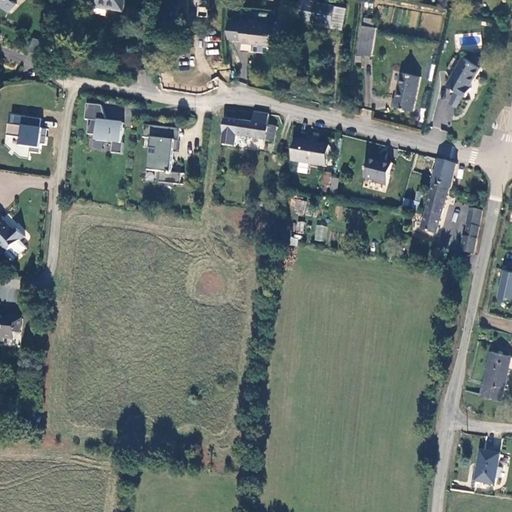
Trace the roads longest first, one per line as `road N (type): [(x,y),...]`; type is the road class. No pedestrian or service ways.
road 1 (residential): [(505,163),(241,94),(173,99),(71,83),(47,267),(38,279)]
road 2 (tertiary): [(438,511),(505,163)]
